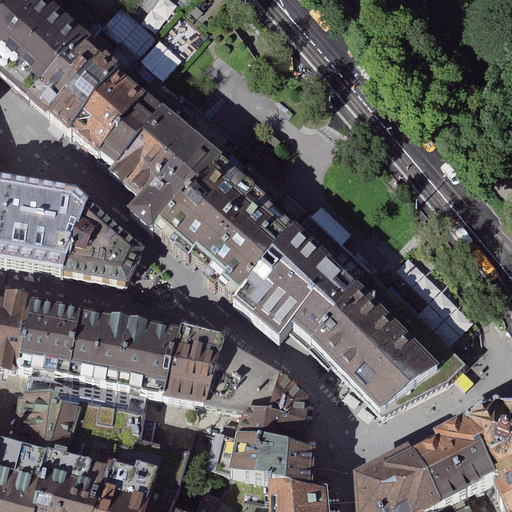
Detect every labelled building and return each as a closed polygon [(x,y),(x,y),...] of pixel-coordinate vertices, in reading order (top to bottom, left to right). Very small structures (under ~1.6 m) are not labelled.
[(0,0),(0,92),(19,109),(70,51),(74,47),(21,0),(0,0)] [(92,70),(40,128),(63,148),(135,66),(113,46),(92,70)] [(70,51),(19,109),(40,128),(92,70),(70,51)] [(135,66),(63,148),(88,170),(161,88),(135,66)] [(161,88),(88,170),(104,184),(177,102),(161,88)] [(177,102),(104,184),(132,209),(205,127),(177,102)] [(205,127),(132,209),(123,220),(149,242),(231,150),(205,127)] [(231,150),(149,242),(226,310),(308,218),(231,150)] [(0,275),(59,285),(84,216),(73,203),(0,193),(0,275)] [(138,261),(84,216),(59,285),(123,296),(138,261)] [(308,218),(226,310),(271,351),(285,336),(291,342),(303,353),(372,277),(308,218)] [(372,277),(303,353),(313,362),(380,427),(450,394),(464,374),(372,277)] [(0,377),(13,379),(26,314),(0,309),(0,377)] [(65,389),(77,321),(26,314),(13,379),(30,382),(65,389)] [(161,406),(174,340),(107,327),(77,321),(65,389),(145,403),(161,406)] [(202,413),(221,351),(174,340),(161,406),(202,413)] [(271,403),(278,383),(221,351),(202,413),(241,425),(242,418),(248,418),(250,409),(271,403)] [(28,392),(26,402),(142,423),(144,414),(145,403),(65,389),(30,382),(28,392)] [(248,418),(306,430),(308,407),(278,383),(271,403),(250,409),(248,418)] [(142,423),(26,402),(12,460),(36,466),(98,483),(101,472),(158,489),(150,511),(173,511),(178,501),(189,465),(150,455),(156,425),(142,423)] [(486,496),(490,511),(497,511),(511,506),(511,423),(486,414),(454,429),(486,496)] [(233,445),(308,463),(306,430),(248,418),(242,418),(241,425),(233,445)] [(453,511),(486,496),(454,429),(424,446),(428,451),(403,463),(431,511),(453,511)] [(265,495),(312,501),(315,465),(308,463),(233,445),(215,441),(206,480),(265,495)] [(12,460),(0,457),(0,511),(26,511),(36,466),(12,460)] [(402,460),(349,484),(352,511),(431,511),(403,463),(402,460)] [(89,511),(98,483),(36,466),(26,511),(89,511)] [(98,483),(89,511),(150,511),(158,489),(101,472),(98,483)] [(322,511),(322,502),(312,501),(265,495),(265,511),(322,511)]
